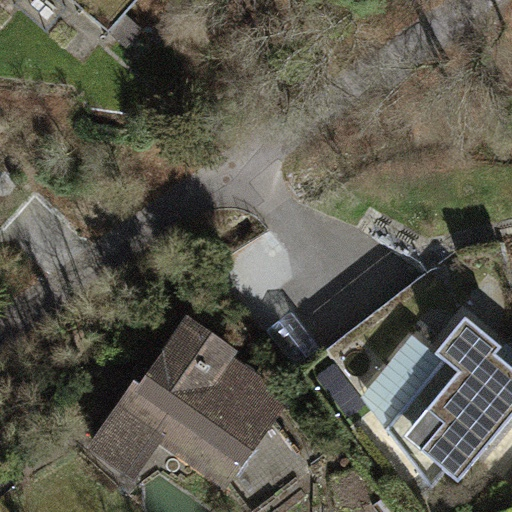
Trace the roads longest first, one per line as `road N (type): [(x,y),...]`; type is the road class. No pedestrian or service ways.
road 1 (track): [(222,177),(482,0)]
road 2 (residential): [(0,330),(222,177)]
